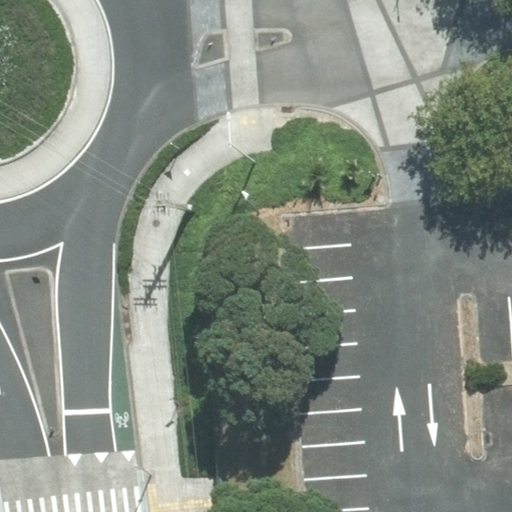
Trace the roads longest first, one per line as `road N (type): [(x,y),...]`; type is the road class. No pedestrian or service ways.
road 1 (tertiary): [(103,182),(60,511)]
road 2 (tertiary): [(128,0),(146,66),(140,115),(103,182)]
